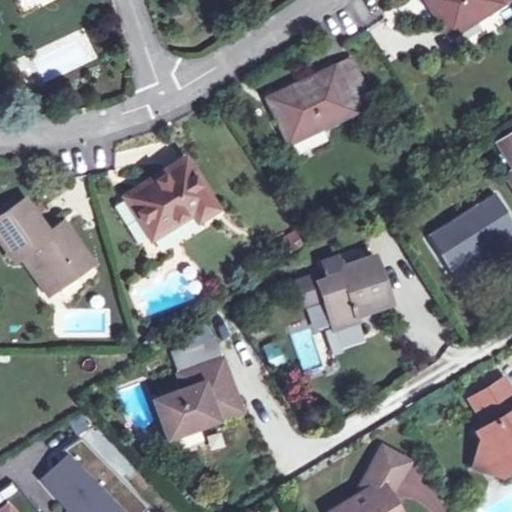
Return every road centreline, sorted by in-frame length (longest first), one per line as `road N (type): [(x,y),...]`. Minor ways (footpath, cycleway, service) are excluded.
road 1 (residential): [(159,103),(327,0)]
road 2 (residential): [(0,130),(92,131),(159,103)]
